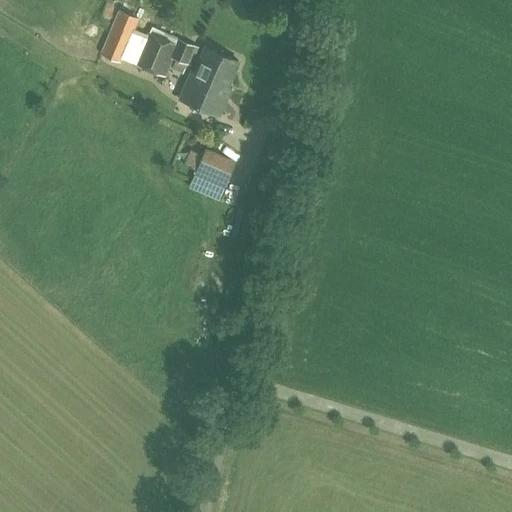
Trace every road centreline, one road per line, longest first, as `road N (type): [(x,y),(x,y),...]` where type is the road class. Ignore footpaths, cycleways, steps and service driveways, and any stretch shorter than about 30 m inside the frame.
road 1 (unclassified): [(193,511),(292,109),(308,0)]
road 2 (unknown): [(226,380),(511,467)]
